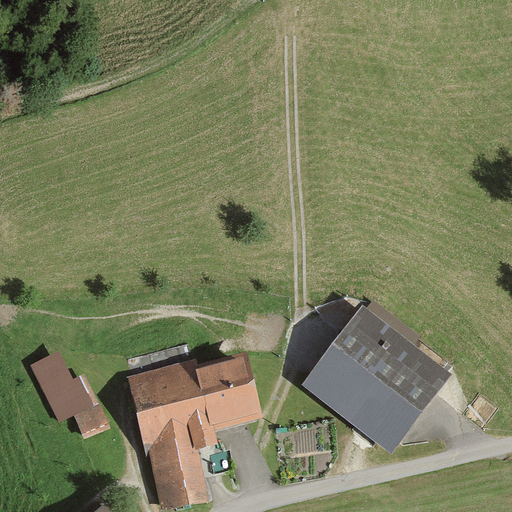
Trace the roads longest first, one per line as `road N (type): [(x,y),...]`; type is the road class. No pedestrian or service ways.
road 1 (track): [(254,504),(262,442),(300,310),(290,32)]
road 2 (unclassified): [(511,444),(233,511)]
road 3 (track): [(0,116),(166,60),(252,0)]
road 4 (track): [(151,511),(112,392),(98,373),(0,317)]
